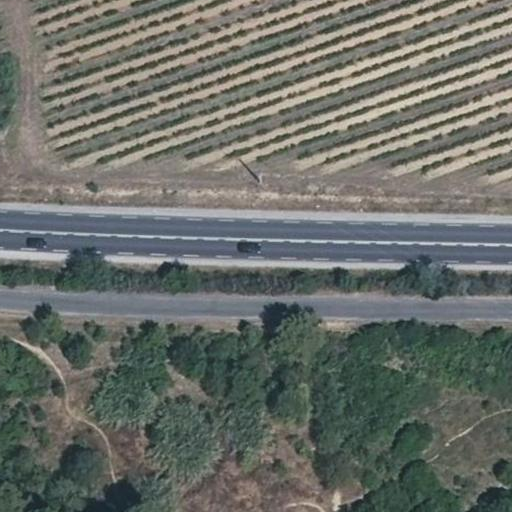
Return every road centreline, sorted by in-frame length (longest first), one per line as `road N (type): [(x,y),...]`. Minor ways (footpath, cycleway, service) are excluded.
road 1 (trunk): [(0,351),(207,377),(511,370)]
road 2 (unclassified): [(0,290),(511,305)]
road 3 (primary): [(0,230),(511,244)]
road 4 (trunk): [(511,163),(0,154)]
